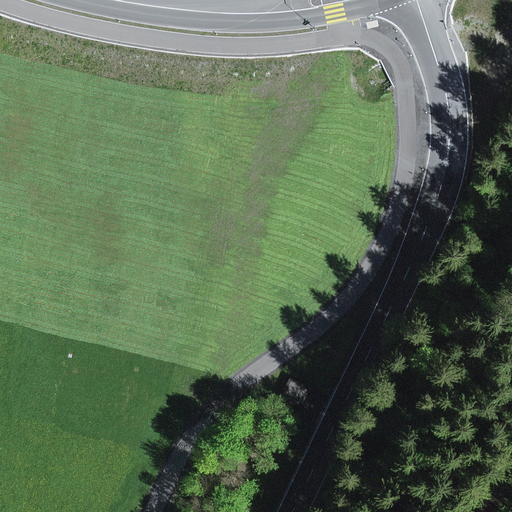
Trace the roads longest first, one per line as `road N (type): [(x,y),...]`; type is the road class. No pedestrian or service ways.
road 1 (unclassified): [(448,129),(444,167),(397,306),(298,511)]
road 2 (secondary): [(124,0),(258,11),(327,0)]
road 3 (unclassified): [(448,129),(448,99),(417,0)]
